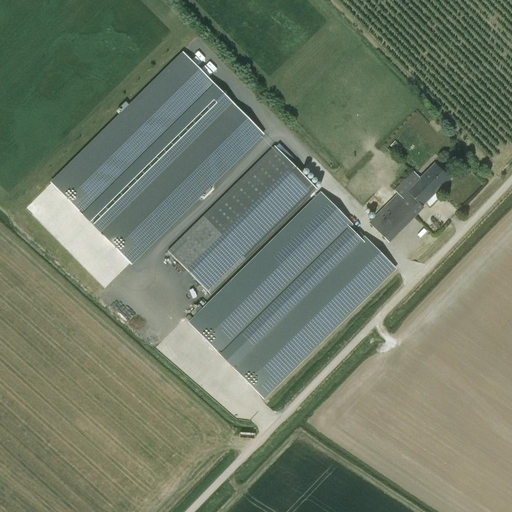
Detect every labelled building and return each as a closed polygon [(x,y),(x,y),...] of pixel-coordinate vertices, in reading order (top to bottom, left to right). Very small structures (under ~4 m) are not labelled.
[(262,133),(183,54),(52,183),(130,263),(262,133)] [(318,190),(275,147),(167,253),(210,296),(318,190)] [(394,191),(416,212),(449,179),(434,165),(421,178),(414,171),(394,191)] [(394,267),(321,193),(189,323),(220,354),(341,234),(354,247),(232,367),(262,397),(394,267)] [(387,241),(393,234),(375,217),(369,223),(387,241)] [(195,315),(203,307),(200,304),(192,313),(195,315)]
